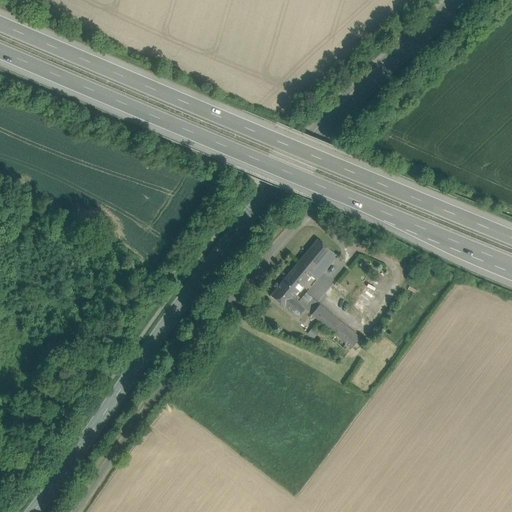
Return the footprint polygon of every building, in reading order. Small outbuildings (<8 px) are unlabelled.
[(317,240),(299,261),(313,273),(331,251),(317,240)] [(313,273),(310,276),(316,281),(337,256),(331,251),(313,273)] [(299,261),(270,296),(284,307),(291,298),(310,276),(313,273),(299,261)] [(379,271),(352,306),(331,288),(326,295),(356,321),(362,314),(366,308),(366,309),(389,278),(379,271)] [(304,310),(291,298),(284,307),(297,317),(304,310)] [(319,305),(311,315),(351,348),(359,338),(319,305)] [(339,350),(344,343),(334,334),(327,341),(339,350)]
